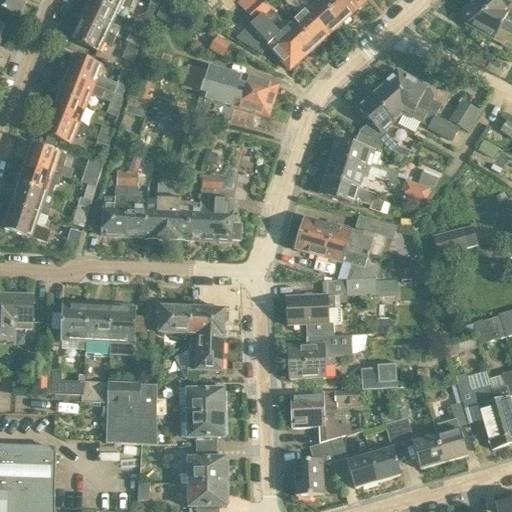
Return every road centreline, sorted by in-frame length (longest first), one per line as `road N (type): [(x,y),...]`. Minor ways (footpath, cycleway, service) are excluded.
road 1 (residential): [(258,270),(314,100),(421,0)]
road 2 (residential): [(258,270),(0,266)]
road 3 (residential): [(269,511),(258,270)]
road 4 (residential): [(365,511),(511,472)]
road 5 (residential): [(54,0),(0,134)]
road 6 (unknown): [(0,436),(47,437),(108,481)]
